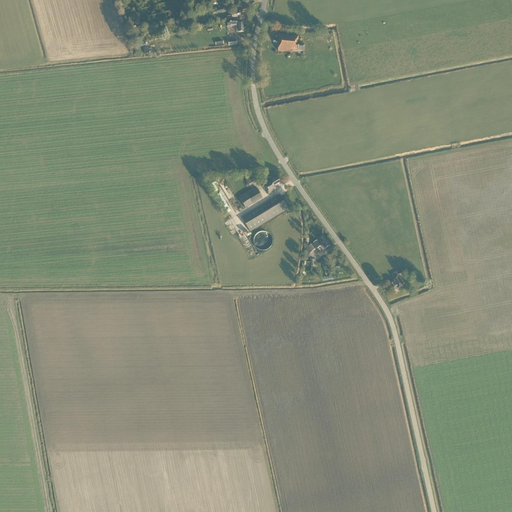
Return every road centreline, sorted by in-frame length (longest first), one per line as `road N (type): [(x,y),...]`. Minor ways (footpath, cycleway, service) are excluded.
road 1 (tertiary): [(432,511),(390,321),(259,120),(251,64),(265,0)]
road 2 (track): [(366,282),(232,295)]
